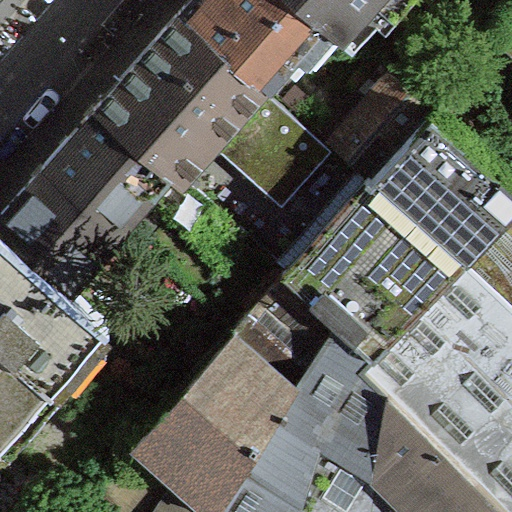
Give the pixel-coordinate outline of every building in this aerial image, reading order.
[(186,0),(181,6),(265,80),(324,12),(310,0),(186,0)] [(310,0),(324,12),(353,38),(386,0),(310,0)] [(171,167),(180,174),(246,101),(250,105),(224,134),(280,185),(322,138),(265,87),(261,92),(257,88),(265,80),(181,6),(124,71),(97,101),(171,167)] [(511,8),(494,29),(492,31),(511,48),(511,8)] [(328,136),(367,170),(369,172),(428,104),(388,69),(328,136)] [(64,139),(45,162),(119,227),(171,167),(97,101),(64,139)] [(285,267),(336,315),(373,349),(511,203),(511,177),(428,104),(369,172),(367,170),(284,265),(283,265),(285,267)] [(11,200),(0,212),(0,228),(66,287),(119,227),(45,162),(11,200)] [(245,234),(246,233),(182,176),(159,202),(223,259),(245,234)] [(511,203),(373,349),(360,362),(387,388),(511,509),(511,303),(511,304),(511,303),(511,203)] [(0,335),(52,381),(104,321),(66,287),(0,228),(0,335)] [(219,500),(336,315),(285,267),(141,430),(219,500)] [(373,349),(336,315),(219,500),(210,511),(308,511),(310,505),(320,511),(367,511),(374,472),(387,388),(360,362),(373,349)] [(59,387),(52,381),(0,335),(0,442),(6,447),(59,387)] [(511,511),(511,509),(387,388),(374,472),(375,473),(414,511),(511,511)]
